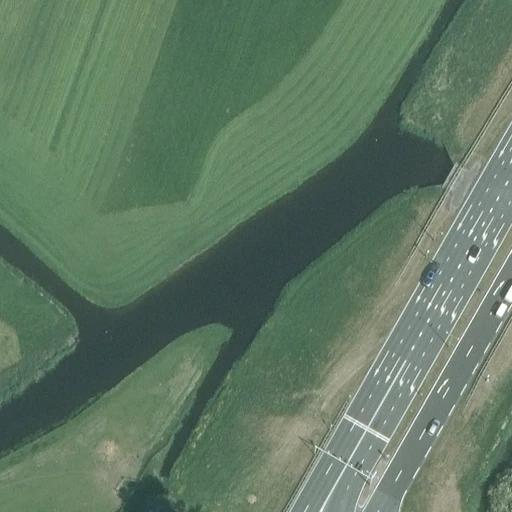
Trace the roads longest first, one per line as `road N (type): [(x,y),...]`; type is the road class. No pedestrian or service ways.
road 1 (primary): [(511,145),(304,511)]
road 2 (primary): [(377,511),(511,276)]
